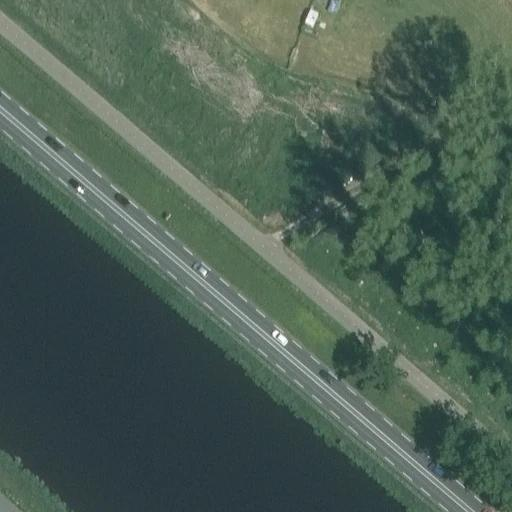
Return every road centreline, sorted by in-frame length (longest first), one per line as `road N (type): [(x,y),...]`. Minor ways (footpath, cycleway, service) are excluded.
road 1 (unclassified): [(511,467),(0,25)]
road 2 (primary): [(460,511),(0,117)]
